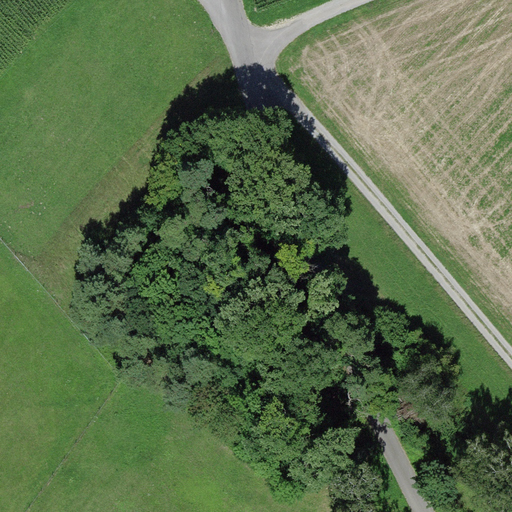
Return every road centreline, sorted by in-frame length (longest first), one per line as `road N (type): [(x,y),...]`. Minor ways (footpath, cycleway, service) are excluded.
road 1 (unclassified): [(233,0),(278,182),(425,511)]
road 2 (track): [(511,357),(242,41)]
road 3 (track): [(242,41),(359,0)]
